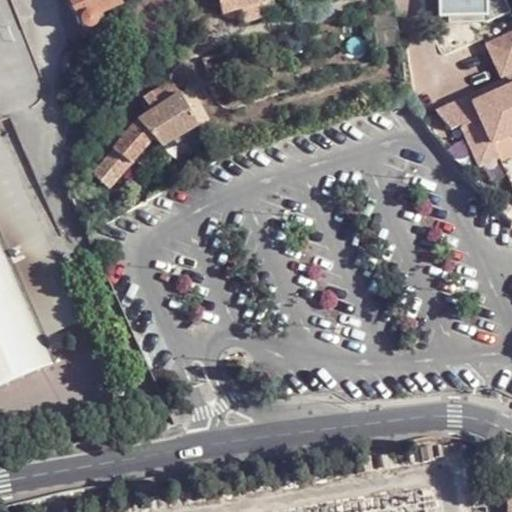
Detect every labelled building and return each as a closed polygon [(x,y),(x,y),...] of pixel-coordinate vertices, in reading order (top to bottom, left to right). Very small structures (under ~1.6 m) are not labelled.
[(123,6),(120,0),(68,0),(80,25),(101,16),(123,6)] [(245,10),(241,0),(221,0),(226,15),(245,10)] [(241,0),(245,10),(274,2),(273,0),(241,0)] [(102,20),(101,16),(80,25),(76,28),(80,32),(80,33),(82,34),(84,34),(86,35),(88,36),(91,36),(95,34),(98,33),(99,32),(101,30),(101,27),(102,23),(103,21),(102,20)] [(511,38),(490,48),(503,80),(511,76),(511,38)] [(511,76),(503,80),(508,92),(492,98),(492,97),(491,96),(490,95),(488,94),(487,94),(484,93),(483,94),(452,107),(472,155),(492,147),(511,138),(511,76)] [(152,99),(158,111),(181,97),(175,86),(152,99)] [(158,111),(136,125),(151,151),(153,154),(208,122),(190,93),(181,97),(158,111)] [(151,151),(136,125),(92,175),(106,188),(151,151)] [(492,147),(472,155),(478,169),(497,160),(492,147)] [(0,381),(36,367),(23,337),(71,317),(0,154),(0,381)]
